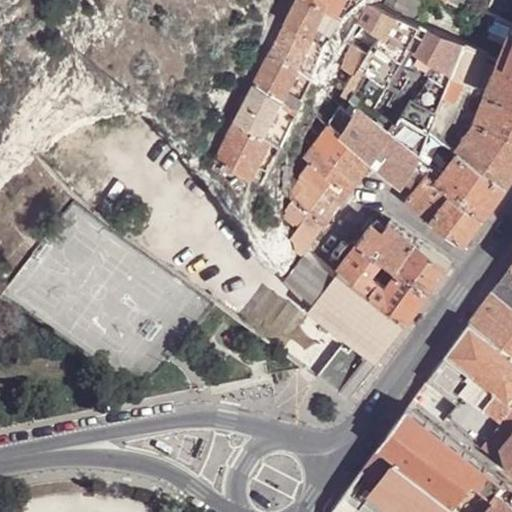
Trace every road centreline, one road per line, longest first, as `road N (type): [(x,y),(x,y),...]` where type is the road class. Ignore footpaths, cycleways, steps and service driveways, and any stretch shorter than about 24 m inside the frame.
road 1 (tertiary): [(291,437),(200,416),(37,452)]
road 2 (tertiary): [(480,269),(364,421),(323,442)]
road 3 (residential): [(480,269),(374,191),(330,251)]
road 4 (tertiary): [(37,452),(141,465),(224,511)]
